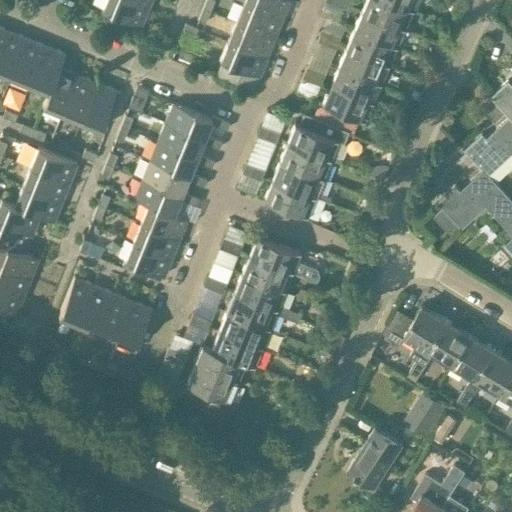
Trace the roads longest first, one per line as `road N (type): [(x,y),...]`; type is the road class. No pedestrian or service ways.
road 1 (residential): [(276,511),(382,292),(386,254)]
road 2 (residential): [(386,254),(394,181),(480,0)]
road 3 (tertiary): [(236,511),(0,416)]
road 4 (residential): [(37,24),(249,107)]
road 5 (residential): [(217,192),(147,363)]
road 6 (residential): [(386,254),(217,192)]
road 7 (residential): [(511,313),(441,272),(386,254)]
road 8 (residential): [(249,107),(274,92),(312,0)]
